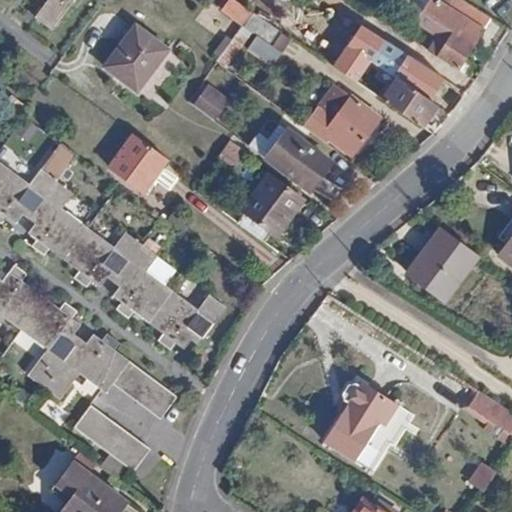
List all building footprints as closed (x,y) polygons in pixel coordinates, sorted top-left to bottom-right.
[(44,0),(49,3),(38,20),(51,30),(72,0),(44,0)] [(460,0),(429,0),(422,12),(473,44),(489,19),(460,0)] [(417,21),(438,36),(428,51),(465,75),(471,65),(463,60),(473,44),(422,12),(417,21)] [(242,26),(272,46),(281,32),(252,13),(242,26)] [(405,66),(398,78),(424,95),(432,83),(405,66)] [(147,79),(178,101),(185,91),(154,68),(147,79)] [(378,69),(366,88),(379,96),(385,87),(390,90),(396,80),(378,69)] [(385,87),(379,96),(424,126),(438,104),(424,95),(398,78),(396,80),(390,90),(385,87)] [(210,83),(194,105),(219,123),(235,101),(210,83)] [(338,88),(329,100),(340,109),(350,97),(338,88)] [(302,125),(308,129),(324,142),(328,136),(351,154),(379,117),(351,95),(350,97),(340,109),(332,120),(315,108),(302,125)] [(273,125),(298,143),(308,129),(302,125),(283,111),(273,125)] [(134,135),(112,165),(146,189),(168,160),(134,135)] [(228,139),(207,168),(224,179),(244,150),(228,139)] [(0,214),(10,221),(23,202),(39,214),(26,233),(35,241),(31,247),(42,255),(47,249),(78,272),(74,278),(85,287),(90,280),(99,286),(112,267),(126,278),(113,298),(123,305),(119,311),(131,320),(136,314),(165,336),(161,342),(174,351),(178,345),(187,351),(198,335),(205,340),(228,308),(212,296),(201,312),(145,271),(156,254),(128,233),(116,250),(57,206),(69,190),(56,180),(74,154),(56,140),(25,183),(0,163),(0,214)] [(290,153),(280,169),(309,191),(329,161),(305,142),(295,156),(290,153)] [(268,175),(244,210),(272,229),(286,209),(291,213),(301,198),(268,175)] [(286,209),(272,229),(278,233),(291,213),(286,209)] [(236,221),(264,241),(272,229),(244,210),(236,221)] [(432,238),(406,273),(442,301),(469,266),(432,238)] [(511,241),(500,257),(511,265),(511,241)] [(0,316),(50,353),(33,378),(66,402),(84,378),(109,396),(115,388),(164,423),(181,400),(98,339),(85,356),(68,343),(80,326),(10,275),(0,287),(0,316)] [(342,396),(344,402),(348,404),(380,424),(384,427),(397,407),(358,381),(355,385),(347,386),(342,396)] [(470,406),(511,432),(511,431),(511,411),(479,391),(470,406)] [(348,404),(324,443),(356,463),(380,424),(348,404)] [(94,409),(78,431),(138,475),(154,452),(94,409)] [(487,491),(500,470),(483,459),(470,481),(487,491)] [(118,511),(125,503),(71,462),(50,489),(67,503),(59,511),(118,511)] [(380,511),(363,500),(355,511),(380,511)]
